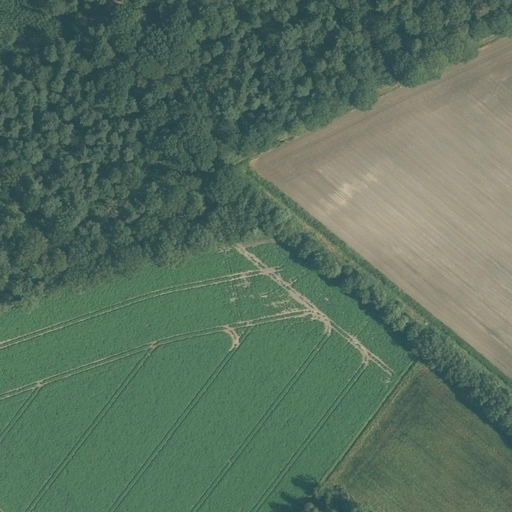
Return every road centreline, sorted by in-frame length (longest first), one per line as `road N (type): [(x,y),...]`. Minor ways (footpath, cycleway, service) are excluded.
road 1 (track): [(0,282),(158,227),(232,161),(511,29)]
road 2 (track): [(243,155),(206,140),(114,0)]
